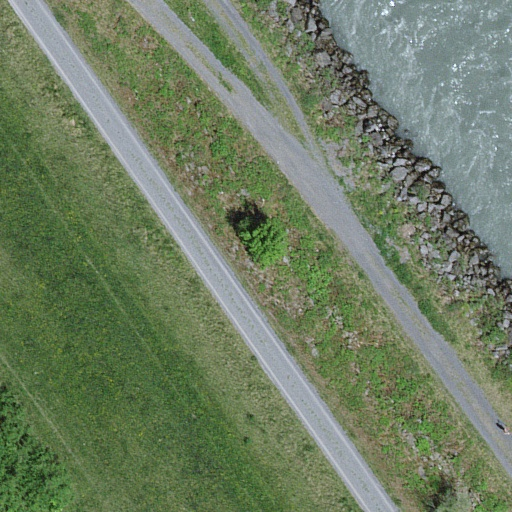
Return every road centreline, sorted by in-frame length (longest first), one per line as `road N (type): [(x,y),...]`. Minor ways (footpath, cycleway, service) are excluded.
road 1 (track): [(28,0),(385,511)]
road 2 (track): [(511,460),(319,185),(261,62),(216,0)]
road 3 (track): [(319,185),(144,0)]
